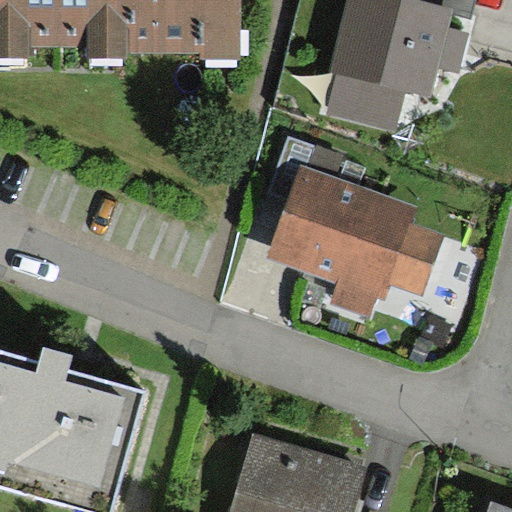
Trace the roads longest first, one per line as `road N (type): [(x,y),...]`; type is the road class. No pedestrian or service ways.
road 1 (residential): [(480,431),(0,251)]
road 2 (residential): [(480,431),(511,305)]
